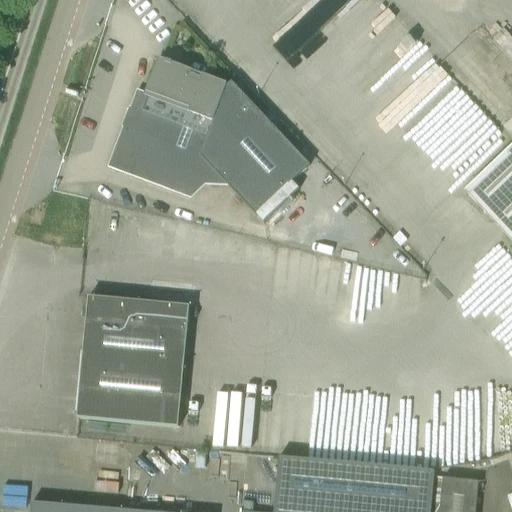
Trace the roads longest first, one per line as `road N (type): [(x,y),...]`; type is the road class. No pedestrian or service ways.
road 1 (unknown): [(0,250),(187,272),(218,290),(235,324),(259,334),(338,348),(439,337)]
road 2 (unknown): [(230,0),(308,118),(442,257),(449,283),(437,310),(439,337)]
road 3 (unknown): [(103,168),(146,196),(251,232),(355,235)]
road 4 (unknown): [(22,511),(27,489),(45,483),(217,497),(232,502),(233,511)]
road 5 (unclassified): [(0,217),(70,0)]
road 6 (unknown): [(88,0),(139,44),(103,168)]
road 7 (tertiary): [(0,119),(37,0)]
